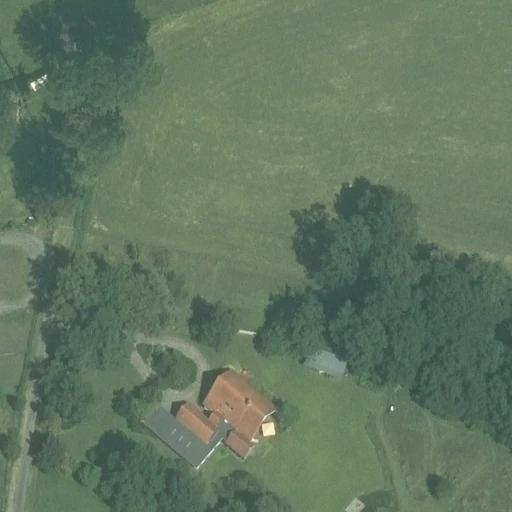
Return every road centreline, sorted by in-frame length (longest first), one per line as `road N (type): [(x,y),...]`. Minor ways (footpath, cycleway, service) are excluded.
road 1 (track): [(48,299),(91,59)]
road 2 (unclassified): [(9,511),(48,299)]
